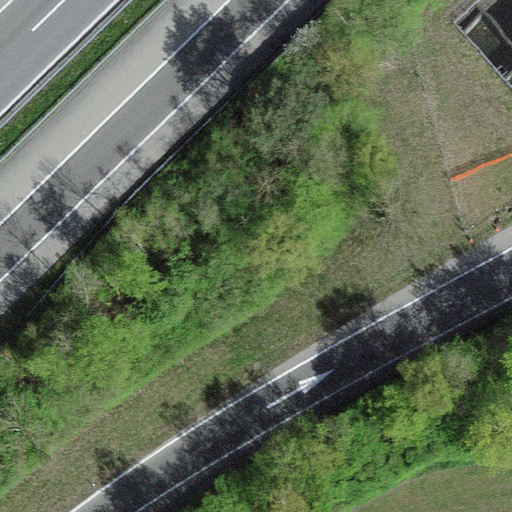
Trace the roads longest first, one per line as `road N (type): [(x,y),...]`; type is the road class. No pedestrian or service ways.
road 1 (motorway): [(113,511),(336,368),(511,277)]
road 2 (trunk): [(0,259),(262,0)]
